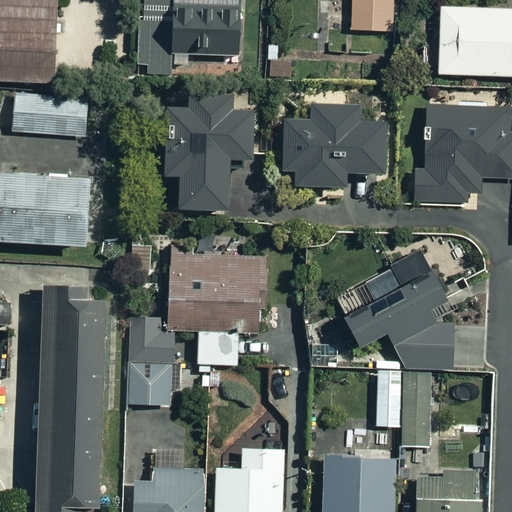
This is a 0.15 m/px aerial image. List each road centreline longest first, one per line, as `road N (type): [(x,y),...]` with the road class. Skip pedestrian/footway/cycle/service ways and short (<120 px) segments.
road 1 (residential): [(511,274),(498,242),(454,219),(294,214)]
road 2 (residential): [(506,511),(511,320)]
